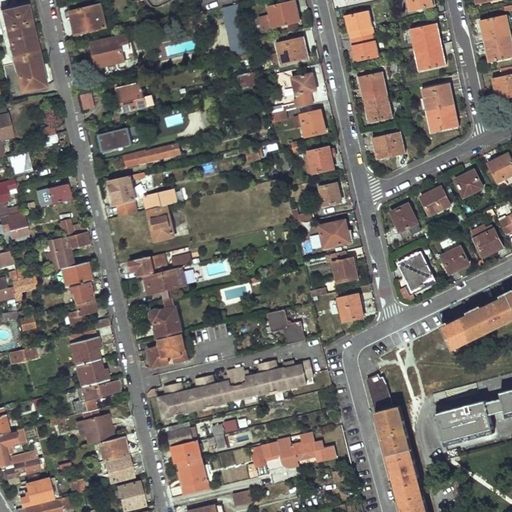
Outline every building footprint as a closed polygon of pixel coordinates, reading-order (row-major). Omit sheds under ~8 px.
[(294,0),(290,0),(265,5),(268,15),(258,17),(261,30),(296,23),(293,10),(297,10),(294,0)] [(432,5),(430,0),(405,0),(408,11),(432,5)] [(71,12),(77,36),(107,28),(101,4),(71,12)] [(239,4),(225,7),(234,56),(249,53),(239,4)] [(26,8),(2,13),(20,93),(44,87),(26,8)] [(350,35),(352,42),(375,36),(370,13),(347,19),(349,29),(352,28),(354,34),(350,35)] [(507,17),(479,23),(481,31),(484,30),(487,43),(511,37),(507,17)] [(131,24),(112,28),(113,34),(138,28),(135,18),(130,19),(131,24)] [(437,43),(435,35),(426,37),(426,32),(437,30),(435,22),(408,29),(412,49),(437,43)] [(128,35),(92,44),(98,68),(105,66),(107,74),(110,73),(109,68),(116,66),(117,71),(120,71),(118,63),(136,59),(133,48),(131,48),(128,35)] [(302,35),(273,42),(279,65),(304,59),(301,46),(305,45),(302,35)] [(375,36),(352,42),(353,49),(357,48),(358,53),(355,54),(357,64),(380,59),(375,36)] [(511,39),(511,37),(487,43),(490,57),(487,58),(488,64),(511,59),(511,39)] [(437,43),(412,49),(416,70),(445,64),(443,56),(440,57),(437,43)] [(239,75),(241,89),(251,87),(249,73),(239,75)] [(312,74),(296,78),(292,79),(297,100),(295,101),(295,103),(283,106),(283,111),(312,104),(309,92),(316,90),(312,74)] [(360,80),(364,98),(368,97),(369,103),(388,98),(384,81),(383,75),(360,80)] [(511,76),(492,81),(494,89),(498,88),(501,102),(511,99),(511,76)] [(447,81),(419,88),(424,110),(449,104),(446,92),(450,91),(447,81)] [(143,84),(119,90),(125,113),(157,105),(154,95),(146,97),(143,84)] [(388,98),(369,103),(370,107),(366,108),(370,125),(393,119),(388,98)] [(449,104),(424,110),(429,131),(457,123),(456,116),(452,117),(449,104)] [(6,108),(0,109),(0,157),(3,157),(0,141),(0,139),(12,137),(6,108)] [(283,111),(270,114),(271,119),(285,116),(283,111)] [(317,111),(300,115),(305,136),(326,131),(323,120),(319,121),(317,111)] [(53,127),(40,131),(42,139),(56,136),(53,127)] [(130,127),(98,135),(103,153),(134,145),(130,127)] [(56,136),(42,139),(44,148),(58,145),(56,136)] [(382,164),(399,160),(397,152),(405,150),(401,136),(374,142),(376,151),(379,151),(382,164)] [(147,150),(137,152),(140,164),(171,157),(170,155),(181,153),(178,143),(147,151),(147,150)] [(334,169),(329,147),(307,151),(312,174),(334,169)] [(257,148),(247,150),(249,162),(260,159),(257,148)] [(407,158),(405,150),(397,152),(399,160),(407,158)] [(33,170),(28,151),(9,156),(14,175),(33,170)] [(511,156),(510,153),(500,158),(501,160),(491,165),(499,182),(511,175),(511,156)] [(458,180),(466,197),(484,188),(476,171),(458,180)] [(130,176),(110,181),(109,181),(115,205),(117,205),(120,217),(137,213),(134,201),(136,200),(130,176)] [(0,183),(0,200),(9,199),(8,194),(16,192),(13,180),(0,183)] [(67,184),(37,191),(41,207),(71,200),(67,184)] [(337,184),(319,187),(323,205),(340,202),(337,184)] [(443,187),(422,198),(431,216),(452,205),(443,187)] [(148,211),(167,206),(177,203),(174,190),(144,197),(148,211)] [(5,202),(0,202),(0,216),(21,211),(20,207),(7,210),(5,202)] [(392,213),(399,225),(403,223),(407,229),(410,236),(422,230),(409,205),(392,213)] [(148,211),(155,241),(175,237),(167,206),(148,211)] [(313,211),(293,216),(295,222),(314,218),(313,211)] [(0,216),(0,221),(2,221),(5,234),(26,229),(22,213),(1,218),(0,216)] [(506,215),(499,218),(506,233),(511,230),(511,214),(507,217),(506,215)] [(350,242),(345,221),(319,227),(323,248),(350,242)] [(87,223),(73,226),(75,235),(87,233),(89,232),(87,223)] [(484,225),(472,231),(484,257),(494,252),(493,249),(502,244),(493,224),(485,228),(484,225)] [(405,239),(410,236),(407,229),(401,231),(405,239)] [(75,235),(49,241),(52,254),(46,256),(50,272),(61,269),(74,266),(71,250),(90,246),(87,233),(75,235)] [(462,246),(443,256),(452,273),(470,263),(462,246)] [(345,250),(330,253),(336,283),(358,279),(354,257),(347,258),(345,250)] [(414,292),(428,285),(427,282),(437,277),(424,250),(403,260),(413,279),(409,281),(411,286),(414,292)] [(11,251),(0,253),(0,265),(1,265),(2,267),(13,264),(11,251)] [(151,257),(130,262),(132,272),(138,271),(140,277),(158,273),(158,269),(154,270),(153,267),(167,264),(164,254),(151,258),(151,257)] [(191,255),(173,259),(176,270),(183,268),(193,266),(191,255)] [(15,272),(17,280),(24,278),(19,260),(13,262),(15,272)] [(90,283),(85,264),(74,266),(61,269),(66,289),(69,288),(90,283)] [(162,291),(164,300),(171,298),(169,290),(187,285),(183,268),(176,270),(145,277),(148,289),(149,291),(151,292),(153,293),(155,293),(162,291)] [(15,272),(9,273),(9,277),(11,282),(17,280),(15,272)] [(0,277),(0,298),(12,296),(13,298),(14,297),(11,282),(9,277),(3,278),(3,276),(0,277)] [(36,276),(24,278),(17,280),(11,282),(14,297),(16,302),(30,298),(28,290),(39,287),(36,276)] [(90,283),(69,288),(71,294),(72,294),(75,305),(94,300),(90,283)] [(414,292),(411,286),(402,290),(406,298),(407,299),(410,300),(414,300),(418,300),(414,292)] [(511,294),(470,315),(442,329),(453,351),(511,321),(511,294)] [(358,295),(338,299),(343,322),(362,317),(358,295)] [(153,314),(160,340),(182,334),(179,321),(181,320),(180,318),(179,319),(173,297),(171,298),(164,300),(166,310),(153,314)] [(94,300),(75,305),(77,313),(68,315),(71,327),(82,325),(80,317),(97,313),(94,300)] [(285,309),(267,313),(272,332),(284,329),(288,345),(306,340),(301,320),(288,323),(285,309)] [(17,310),(3,314),(5,321),(19,317),(17,310)] [(33,317),(19,320),(22,333),(36,329),(33,317)] [(110,318),(96,321),(97,328),(111,325),(110,318)] [(182,334),(160,340),(161,347),(148,349),(151,363),(157,367),(168,364),(170,362),(169,356),(173,355),(174,361),(177,362),(183,360),(187,354),(182,334)] [(98,336),(71,342),(77,364),(99,358),(97,347),(100,346),(98,336)] [(8,354),(12,365),(38,358),(35,346),(8,354)] [(102,370),(99,358),(77,364),(82,386),(108,379),(106,369),(102,370)] [(254,375),(258,393),(259,395),(306,384),(304,377),(313,375),(309,359),(301,361),(301,364),(295,365),(294,360),(283,363),(285,368),(282,368),(281,364),(276,365),(275,360),(259,363),(261,369),(257,370),(258,374),(254,375)] [(222,383),(226,401),(258,393),(254,375),(253,372),(249,373),(248,370),(244,370),(244,367),(228,371),(228,374),(224,375),(225,379),(221,380),(222,383)] [(320,372),(323,386),(331,384),(327,370),(320,372)] [(163,397),(160,398),(165,418),(227,403),(226,401),(222,383),(219,383),(218,379),(213,380),(212,375),(197,379),(198,384),(194,385),(195,389),(188,391),(187,387),(184,387),(182,382),(166,386),(167,393),(162,394),(163,397)] [(392,403),(387,384),(383,378),(380,379),(378,375),(367,380),(374,408),(392,403)] [(82,386),(78,387),(81,400),(75,401),(78,413),(98,408),(95,396),(121,390),(118,379),(111,381),(110,379),(108,379),(82,386)] [(511,389),(500,393),(501,398),(486,402),(485,401),(437,414),(446,446),(494,434),(489,416),(505,412),(506,418),(511,416),(511,389)] [(32,400),(36,410),(43,407),(40,398),(32,400)] [(0,406),(0,433),(10,431),(4,406),(0,406)] [(401,511),(427,511),(400,407),(376,413),(379,427),(392,475),(401,511)] [(110,413),(78,421),(82,435),(87,434),(89,444),(100,441),(116,437),(110,413)] [(226,434),(239,430),(236,420),(223,423),(226,434)] [(170,433),(173,447),(198,441),(195,427),(190,428),(189,421),(169,426),(171,432),(170,433)] [(222,425),(213,427),(216,437),(225,434),(222,425)] [(0,464),(5,463),(9,477),(18,475),(17,471),(25,469),(26,472),(39,468),(35,456),(38,455),(36,449),(8,456),(5,444),(17,441),(14,431),(0,435),(0,464)] [(279,443),(253,449),(257,468),(267,466),(265,458),(282,455),(284,465),(293,468),(299,467),(298,462),(317,458),(318,462),(337,458),(334,446),(324,448),(322,441),(315,443),(313,432),(301,435),(303,443),(292,446),(290,438),(278,440),(279,443)] [(225,434),(216,437),(219,450),(228,448),(225,434)] [(116,437),(100,441),(103,453),(105,452),(107,460),(128,455),(123,435),(116,437)] [(173,447),(177,464),(181,463),(202,457),(198,441),(173,447)] [(134,477),(128,455),(107,460),(112,482),(134,477)] [(180,471),(185,495),(210,489),(202,457),(181,463),(183,470),(180,471)] [(60,471),(71,469),(70,462),(59,465),(60,471)] [(343,469),(333,472),(336,482),(346,480),(343,469)] [(28,493),(19,495),(22,505),(52,498),(68,495),(80,492),(77,479),(70,480),(71,483),(55,487),(53,476),(26,482),(28,493)] [(140,481),(118,485),(124,510),(145,505),(140,481)] [(251,490),(236,493),(239,505),(253,502),(251,490)] [(22,505),(14,507),(17,511),(59,511),(71,509),(68,495),(52,498),(52,500),(26,507),(25,505),(22,505)] [(355,503),(340,507),(341,511),(348,511),(347,511),(354,511),(357,511),(355,503)]
